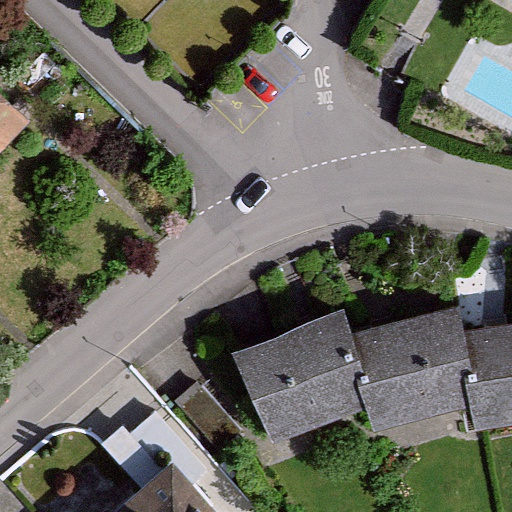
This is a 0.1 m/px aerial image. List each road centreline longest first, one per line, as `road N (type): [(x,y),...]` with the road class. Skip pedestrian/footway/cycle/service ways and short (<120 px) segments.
road 1 (residential): [(0,420),(190,256),(267,214)]
road 2 (residential): [(51,0),(267,214)]
road 3 (residential): [(314,0),(344,189)]
road 4 (residential): [(344,189),(439,187),(511,200)]
